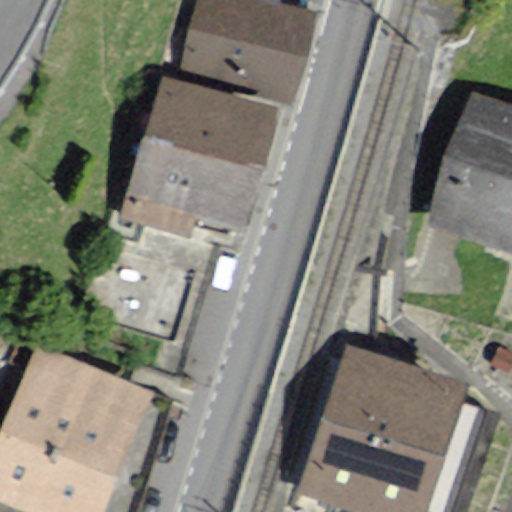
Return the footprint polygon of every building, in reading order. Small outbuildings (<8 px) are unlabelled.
[(306,27),(308,18),(234,0),(201,0),(197,16),(185,65),(290,91),(306,27)] [(237,226),(271,113),(214,96),(169,83),(146,159),(129,215),(139,218),(162,225),(191,233),(197,214),(228,224),(237,226)] [(511,111),(473,98),(433,216),(511,243),(511,111)] [(97,511),(144,396),(42,355),(0,459),(0,495),(42,511),(97,511)] [(374,361),(355,355),(334,420),(312,485),(394,511),(422,511),(463,391),(425,378),(374,361)]
